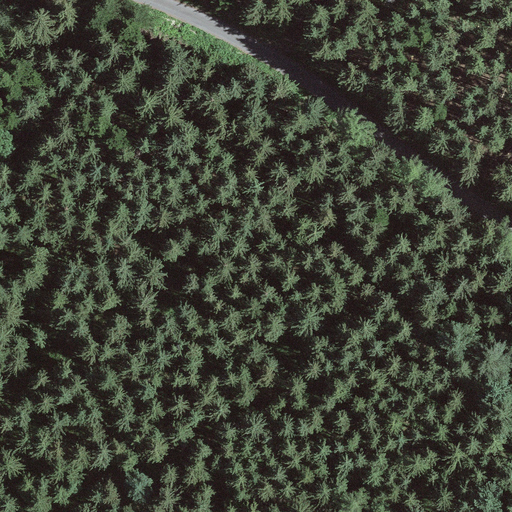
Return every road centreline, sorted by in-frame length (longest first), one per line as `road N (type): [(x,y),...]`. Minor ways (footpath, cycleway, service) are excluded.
road 1 (track): [(511,464),(371,283),(265,191),(121,90),(0,36)]
road 2 (unclassified): [(511,229),(281,62),(151,0)]
road 3 (track): [(0,463),(231,489),(313,511)]
